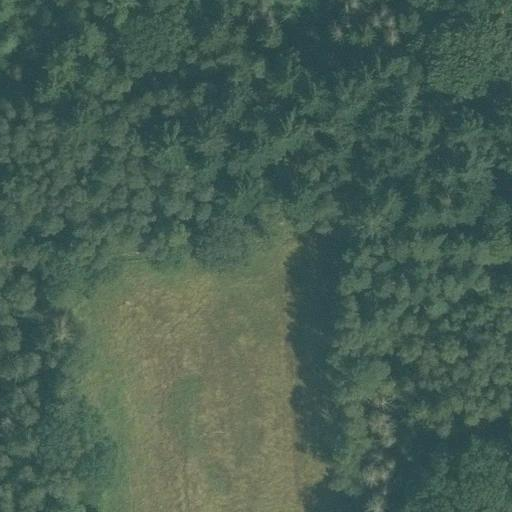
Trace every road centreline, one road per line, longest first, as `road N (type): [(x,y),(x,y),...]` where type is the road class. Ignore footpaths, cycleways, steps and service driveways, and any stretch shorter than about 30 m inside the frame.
road 1 (track): [(0,265),(511,218)]
road 2 (track): [(206,245),(200,96),(120,0)]
